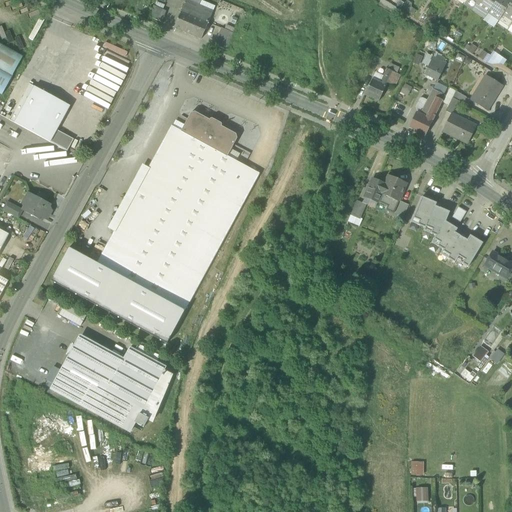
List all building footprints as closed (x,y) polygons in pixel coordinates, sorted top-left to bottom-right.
[(189,0),(186,0),(184,5),(192,9),(195,2),(189,0)] [(477,7),(487,14),(496,0),(466,0),(464,3),(475,10),(477,7)] [(498,21),(502,15),(511,0),(496,0),(487,14),(498,21)] [(511,22),(511,0),(502,15),(511,22)] [(189,16),(192,9),(184,5),(181,12),(189,16)] [(149,18),(161,23),(166,12),(154,7),(149,18)] [(205,7),(204,11),(202,13),(210,16),(213,10),(205,7)] [(485,17),(487,14),(477,7),(475,10),(485,17)] [(207,23),(210,16),(202,13),(204,11),(198,8),(197,11),(194,18),(207,23)] [(174,28),(201,40),(208,24),(207,23),(194,18),(189,16),(181,12),(174,28)] [(487,14),(485,17),(482,21),(493,29),(498,21),(487,14)] [(511,23),(511,22),(502,15),(498,21),(509,28),(511,24),(511,23)] [(213,45),(225,50),(232,34),(220,28),(213,45)] [(0,44),(0,69),(12,76),(23,57),(0,44)] [(471,44),(466,51),(472,55),(476,48),(471,44)] [(482,51),(478,58),(484,62),(488,55),(482,51)] [(493,52),(485,63),(492,64),(499,63),(503,66),(506,61),(493,52)] [(465,58),(457,54),(455,60),(462,63),(465,58)] [(418,67),(422,58),(415,55),(412,64),(418,67)] [(428,67),(432,58),(426,55),(421,64),(428,67)] [(424,75),(438,82),(446,64),(443,63),(435,59),(432,58),(428,67),(424,75)] [(390,64),(387,70),(392,72),(397,74),(400,68),(390,64)] [(12,77),(12,76),(0,69),(0,94),(2,96),(12,77)] [(387,69),(384,75),(380,83),(385,86),(386,84),(392,72),(387,70),(387,69)] [(374,80),(380,83),(384,75),(378,72),(374,80)] [(386,84),(394,87),(400,76),(397,74),(392,72),(386,84)] [(473,103),(487,112),(502,88),(486,78),(478,89),(481,91),(473,103)] [(386,86),(385,86),(380,83),(374,80),(372,80),(365,95),(378,102),(386,86)] [(436,83),(433,91),(443,96),(447,89),(436,83)] [(9,121),(50,143),(57,131),(70,107),(28,84),(9,121)] [(407,97),(412,88),(405,84),(400,93),(407,97)] [(442,104),(448,107),(452,99),(455,92),(449,89),(442,104)] [(471,101),(473,103),(481,91),(478,89),(471,101)] [(421,113),(420,116),(432,121),(444,96),(443,96),(433,91),(432,90),(427,101),(421,113)] [(455,92),(452,99),(458,102),(467,107),(471,101),(455,92)] [(416,111),(421,113),(427,101),(423,99),(419,99),(415,108),(416,111)] [(452,114),(458,102),(452,99),(448,107),(445,112),(451,115),(451,114),(452,114)] [(399,102),(395,110),(401,112),(404,104),(399,102)] [(190,114),(181,132),(227,157),(237,139),(236,135),(221,127),(220,126),(217,127),(211,124),(210,121),(209,120),(195,113),(190,114)] [(425,136),(432,121),(420,116),(415,114),(408,128),(425,136)] [(442,131),(466,144),(475,127),(452,114),(451,114),(451,115),(442,131)] [(210,119),(209,120),(210,121),(211,124),(217,127),(220,126),(221,127),(221,126),(221,124),(212,119),(210,119)] [(259,174),(227,157),(181,132),(171,127),(150,165),(114,232),(97,264),(185,311),(259,174)] [(73,140),(57,131),(50,143),(67,152),(73,140)] [(114,232),(150,165),(144,161),(108,229),(114,232)] [(380,195),(381,195),(398,202),(396,201),(399,194),(401,195),(406,184),(388,177),(384,185),(380,195)] [(364,198),(377,203),(381,195),(380,195),(384,185),(372,180),(364,198)] [(23,211),(25,212),(33,196),(27,193),(19,209),(23,211)] [(393,215),(398,202),(381,195),(377,203),(387,208),(385,211),(393,215)] [(24,212),(41,221),(50,205),(33,196),(25,212),(24,212)] [(443,251),(442,252),(448,256),(447,259),(454,264),(456,261),(458,257),(464,261),(462,265),(467,268),(482,244),(470,236),(467,241),(455,234),(457,229),(445,222),(449,213),(439,208),(439,209),(435,207),(436,204),(422,198),(412,219),(419,221),(417,225),(424,229),(425,227),(432,230),(430,234),(435,237),(433,240),(439,243),(437,247),(443,251)] [(3,210),(18,219),(23,211),(19,209),(7,202),(3,210)] [(350,215),(359,219),(365,206),(356,202),(355,205),(350,215)] [(395,214),(403,217),(408,205),(400,202),(395,214)] [(458,208),(452,219),(460,223),(466,213),(458,208)] [(0,251),(9,235),(0,230),(0,251)] [(50,281),(166,345),(185,311),(97,264),(68,248),(50,281)] [(480,263),(485,266),(491,256),(486,253),(480,263)] [(485,266),(505,279),(511,267),(511,266),(492,254),(491,256),(485,266)] [(79,335),(74,344),(119,368),(123,360),(79,335)] [(50,389),(95,413),(119,369),(119,368),(74,344),(60,371),(52,384),(50,389)] [(480,347),(472,357),(480,363),(477,366),(480,368),(488,358),(485,356),(488,353),(480,347)] [(132,428),(135,423),(139,415),(163,372),(165,368),(157,364),(136,353),(129,349),(123,360),(119,368),(119,369),(95,413),(130,432),(132,428)] [(52,384),(60,371),(53,367),(46,381),(47,381),(52,384)] [(470,382),(476,375),(472,372),(470,374),(464,370),(460,375),(470,382)] [(171,376),(163,372),(139,415),(148,419),(148,420),(151,422),(171,376)] [(148,419),(139,415),(135,423),(143,428),(148,420),(148,419)] [(141,432),(143,428),(135,423),(132,428),(141,432)] [(410,475),(423,476),(423,463),(410,462),(410,475)] [(436,501),(443,501),(443,485),(435,485),(436,501)] [(416,488),(416,502),(428,502),(428,488),(416,488)]
